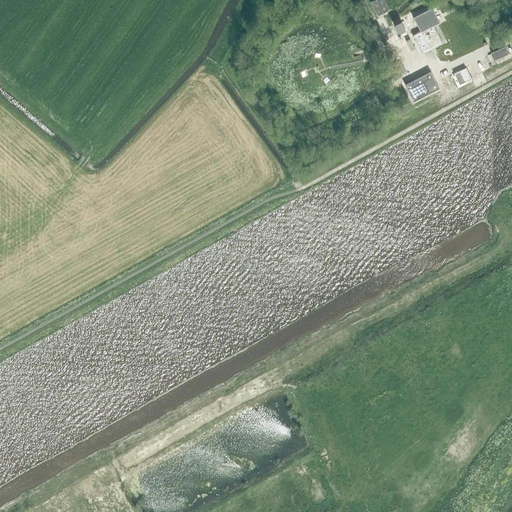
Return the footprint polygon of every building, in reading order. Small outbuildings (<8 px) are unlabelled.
[(389,10),(383,0),(373,0),(370,2),(378,16),(389,10)] [(439,22),(435,13),(416,23),(420,31),(418,32),(413,35),(422,53),(442,42),(433,25),(439,22)] [(397,31),(399,30),(402,28),(404,27),(400,20),(394,24),(397,31)] [(472,23),(476,33),(481,30),(477,21),(472,23)] [(506,46),(494,51),(491,53),(494,60),(509,53),(506,46)] [(471,79),(466,68),(454,73),(459,84),(471,79)] [(439,87),(430,70),(405,83),(413,101),(439,87)]
